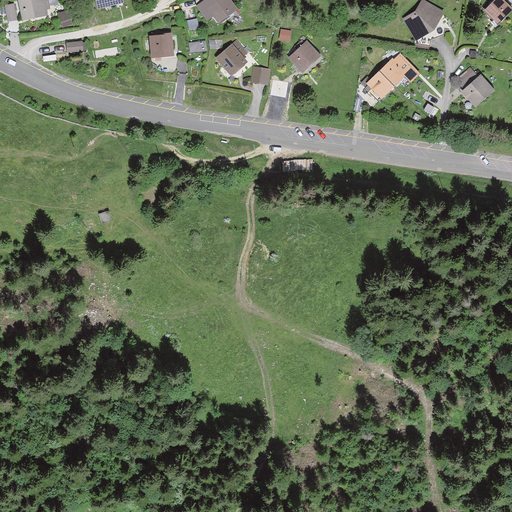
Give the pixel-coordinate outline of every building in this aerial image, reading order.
[(18,0),(23,20),(48,14),(44,0),(18,0)] [(95,0),(98,9),(124,3),(123,0),(95,0)] [(213,16),(219,23),(238,9),(231,0),(205,0),(197,6),(207,20),(213,16)] [(403,19),(416,40),(434,30),(444,12),(423,0),(422,0),(416,12),(403,19)] [(495,0),(485,11),(498,25),(511,10),(511,8),(503,0),(495,0)] [(14,3),(5,5),(9,21),(17,20),(14,3)] [(65,26),(75,23),(71,9),(61,12),(65,26)] [(197,19),(188,21),(190,31),(199,29),(197,19)] [(283,27),(281,38),(292,40),(294,29),(283,27)] [(150,35),(152,58),(174,56),(172,33),(150,35)] [(288,57),(303,73),(322,56),(308,40),(288,57)] [(206,41),(189,43),(190,53),(207,51),(206,41)] [(216,59),(230,76),(252,58),(237,41),(216,59)] [(83,42),(67,43),(67,52),(84,51),(83,42)] [(368,83),(382,98),(405,76),(411,82),(420,74),(401,54),(394,62),(392,60),(368,83)] [(253,67),(251,82),(268,84),(270,69),(253,67)] [(462,92),(475,107),(495,90),(482,75),(462,92)]
